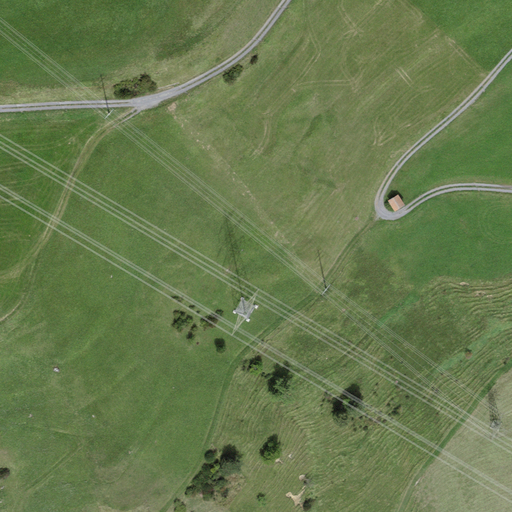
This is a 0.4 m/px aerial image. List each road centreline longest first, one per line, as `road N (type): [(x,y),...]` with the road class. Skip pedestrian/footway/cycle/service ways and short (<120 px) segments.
road 1 (track): [(511,61),(482,96),(407,145),(376,204),(383,214),(399,215),(442,191),(511,193)]
road 2 (track): [(0,108),(137,101),(230,58),(283,0)]
